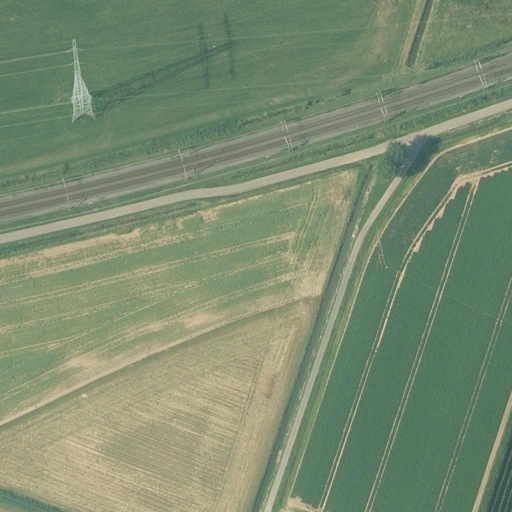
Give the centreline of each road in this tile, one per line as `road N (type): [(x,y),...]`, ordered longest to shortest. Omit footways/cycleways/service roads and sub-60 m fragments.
road 1 (track): [(0,402),(329,250),(511,125)]
road 2 (motorway): [(0,302),(329,156),(511,60)]
road 3 (motorway): [(511,34),(280,155),(0,275)]
road 4 (unclassified): [(0,239),(247,187),(511,103)]
road 5 (track): [(430,175),(252,201),(140,277),(64,298),(0,303)]
road 6 (unclassified): [(267,511),(352,274),(398,248)]
road 7 (track): [(501,0),(437,24),(392,5),(371,8),(364,22),(374,39),(395,39)]
